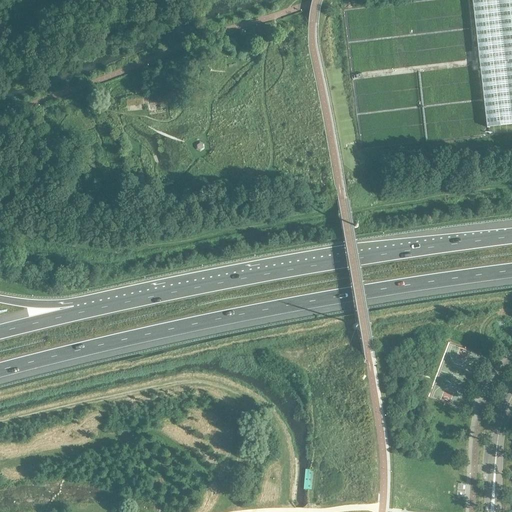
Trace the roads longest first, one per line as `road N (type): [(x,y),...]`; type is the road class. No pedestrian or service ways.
road 1 (motorway): [(0,370),(146,331),(511,270)]
road 2 (motorway): [(511,236),(262,272),(77,312)]
road 3 (track): [(0,423),(190,381),(226,388),(240,423),(224,511)]
